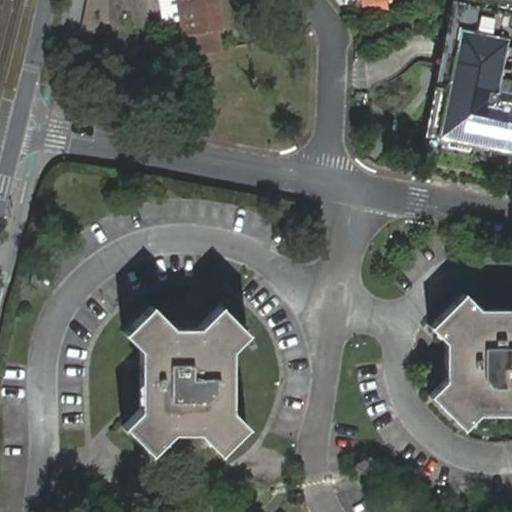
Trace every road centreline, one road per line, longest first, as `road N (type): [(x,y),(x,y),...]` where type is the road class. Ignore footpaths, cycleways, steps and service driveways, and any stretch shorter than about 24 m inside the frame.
road 1 (residential): [(41,511),(47,340),(63,300),(90,271),(151,240),(194,234),(253,251),(298,285)]
road 2 (residential): [(325,183),(18,125)]
road 3 (residential): [(343,298),(315,459),(331,511)]
road 4 (residential): [(401,319),(394,354),(405,404),(427,433),(479,459),(511,457)]
road 5 (residential): [(325,183),(338,73),(334,18),(316,0)]
road 6 (residential): [(511,219),(357,189)]
road 7 (secondary): [(18,125),(47,0)]
